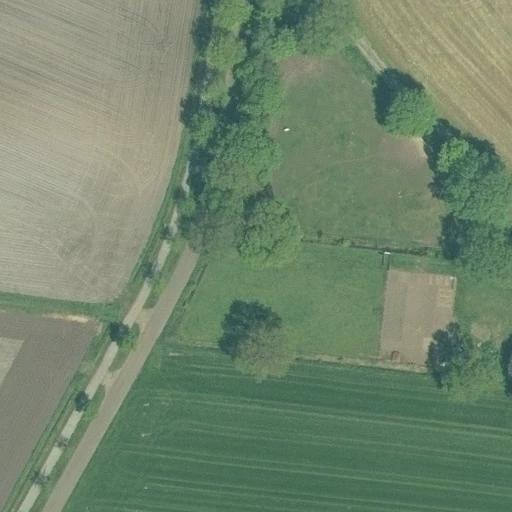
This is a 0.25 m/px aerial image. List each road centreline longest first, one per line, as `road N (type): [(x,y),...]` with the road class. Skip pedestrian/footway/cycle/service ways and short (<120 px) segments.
road 1 (unclassified): [(49,511),(200,229),(244,0)]
road 2 (track): [(329,0),(352,41),(511,220)]
